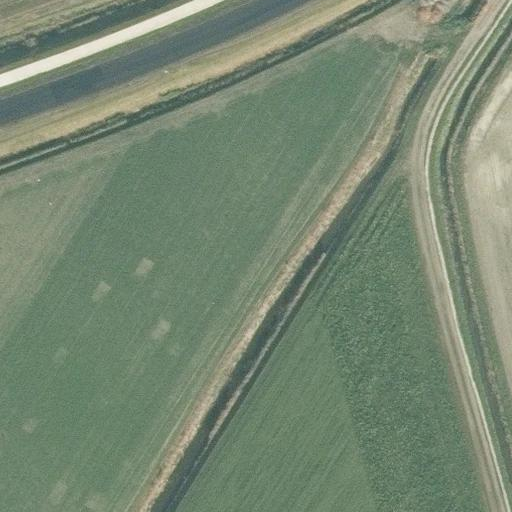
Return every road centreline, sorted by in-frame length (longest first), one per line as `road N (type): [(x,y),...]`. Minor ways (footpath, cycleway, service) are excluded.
road 1 (track): [(493,511),(413,181),(434,96),(496,0)]
road 2 (primary): [(0,114),(284,0)]
